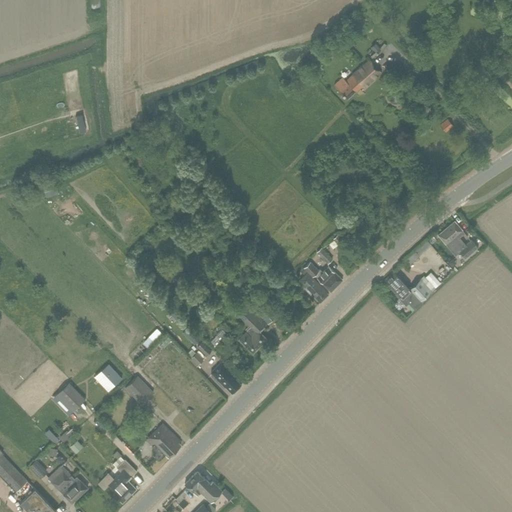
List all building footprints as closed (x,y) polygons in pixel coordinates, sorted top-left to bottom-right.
[(371,47),(376,52),(380,48),(376,42),(371,47)] [(363,85),(365,88),(381,74),(369,59),(345,80),(342,77),(334,84),(347,98),(363,85)] [(75,115),(80,131),(86,129),(81,114),(75,115)] [(454,126),(448,119),(440,125),(446,132),(454,126)] [(55,181),(43,185),(46,196),(59,192),(55,181)] [(472,252),(459,237),(464,233),(454,221),(438,234),(446,243),(448,246),(455,255),(456,254),(459,252),(464,258),(472,252)] [(338,244),(342,240),(337,234),(333,238),(338,244)] [(322,248),(317,254),(327,264),(333,259),(322,248)] [(310,262),(304,267),(308,271),(312,276),(314,274),(318,270),(310,262)] [(318,270),(314,274),(317,277),(331,291),(342,279),(329,266),(323,272),(320,269),(319,270),(318,270)] [(312,276),(308,271),(304,275),(299,279),(306,286),(305,288),(311,294),(312,293),(320,301),(328,293),(311,276),(312,276)] [(393,271),(383,281),(400,298),(402,296),(414,310),(423,301),(433,292),(431,291),(435,287),(425,277),(423,275),(420,278),(409,288),(393,271)] [(431,272),(425,277),(435,287),(441,282),(431,272)] [(259,294),(249,304),(267,323),(277,313),(259,294)] [(241,299),(231,308),(251,327),(246,332),(245,331),(239,338),(253,352),(267,338),(259,330),(266,324),(241,299)] [(177,320),(182,315),(175,308),(170,313),(177,320)] [(189,326),(183,332),(194,344),(200,338),(189,326)] [(212,350),(205,344),(201,341),(196,347),(207,356),(212,350)] [(191,357),(198,365),(204,360),(196,352),(191,357)] [(225,386),(231,393),(241,384),(235,378),(238,376),(223,361),(211,372),(213,373),(211,375),(223,387),(225,386)] [(108,363),(95,376),(108,391),(122,378),(108,363)] [(141,404),(142,403),(152,393),(153,392),(138,376),(137,377),(127,387),(126,387),(141,404)] [(85,399),(69,382),(56,394),(73,411),(85,399)] [(180,440),(163,423),(146,440),(153,447),(152,448),(156,452),(153,455),(157,459),(159,459),(165,454),(168,456),(180,444),(178,442),(180,440)] [(74,432),(71,428),(68,431),(67,430),(59,437),(63,442),(74,432)] [(76,452),(83,446),(77,439),(70,446),(76,452)] [(56,456),(57,448),(50,447),(48,454),(56,456)] [(0,449),(0,475),(15,491),(27,480),(2,454),(3,453),(0,449)] [(28,466),(40,478),(47,471),(36,459),(28,466)] [(123,460),(117,466),(121,471),(119,473),(116,476),(114,478),(108,473),(98,482),(104,488),(108,484),(115,491),(113,493),(122,501),(136,487),(128,479),(131,476),(136,471),(124,459),(123,460)] [(74,478),(61,465),(48,478),(71,502),(87,487),(76,476),(74,478)] [(210,483),(197,470),(185,483),(197,495),(201,492),(210,501),(222,490),(212,481),(210,483)] [(34,488),(20,502),(29,511),(55,511),(57,511),(34,488)] [(195,511),(213,511),(204,503),(195,511)]
